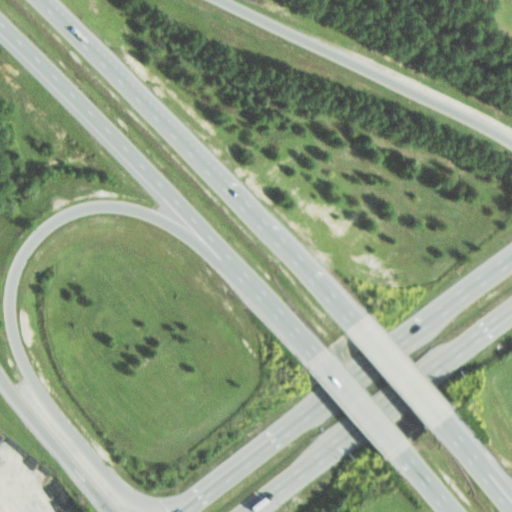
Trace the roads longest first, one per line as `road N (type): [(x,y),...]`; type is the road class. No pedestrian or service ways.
road 1 (motorway): [(142,511),(36,386),(12,333),(11,281),(33,239),(71,212),(97,205),(144,212),(288,323)]
road 2 (motorway): [(349,321),(266,224),(39,0)]
road 3 (trunk): [(511,251),(181,511)]
road 4 (motorway): [(0,29),(288,323)]
road 5 (trunk): [(245,511),(511,309)]
road 6 (motorway): [(511,142),(224,0)]
road 7 (motorway): [(0,383),(108,511)]
road 8 (motorway): [(439,423),(349,321)]
road 9 (motorway): [(316,355),(403,459)]
